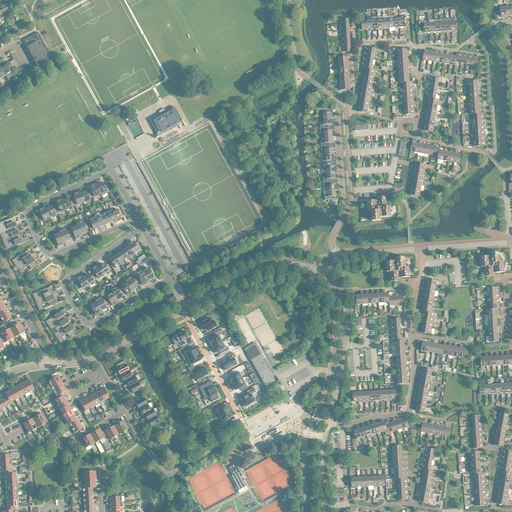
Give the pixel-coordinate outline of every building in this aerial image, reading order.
[(20,20),(11,25),(13,29),(22,24),(20,20)] [(431,31),(430,22),(430,21),(426,21),(426,20),(420,20),(421,31),(425,30),(425,32),(429,32),(429,33),(431,33),(431,31)] [(51,54),(39,31),(24,39),(38,65),(49,59),(48,56),(51,54)] [(5,65),(2,66),(6,75),(12,71),(11,68),(13,67),(10,61),(4,64),(5,65)] [(151,119),(160,135),(184,122),(175,105),(151,119)] [(324,114),(324,118),(332,117),(332,111),(329,111),(328,108),(320,109),(320,115),(324,114)] [(321,126),(321,127),(330,127),(329,124),(333,123),(332,117),(324,118),(324,121),(320,122),(321,126)] [(325,132),(325,136),(334,135),(333,129),(330,129),(330,127),(321,127),(321,133),(325,132)] [(322,140),(322,145),(331,145),(331,142),(334,141),(334,135),(325,136),(325,139),(322,140)] [(411,150),(419,152),(420,143),(416,142),(417,141),(413,140),(413,141),(411,150)] [(419,152),(425,153),(427,144),(423,143),(423,142),(420,142),(420,143),(419,152)] [(425,153),(432,154),(434,145),(430,145),(430,143),(427,143),(427,144),(425,153)] [(432,154),(439,155),(440,150),(441,149),(441,147),(437,146),(437,145),(434,144),(434,145),(432,154)] [(326,150),(326,154),(335,153),(334,147),(331,147),(331,145),(322,145),(322,151),(326,150)] [(323,158),(323,163),(332,162),(332,160),(335,159),(335,153),(326,154),(327,157),(323,158)] [(327,168),(327,172),(336,171),(336,165),(332,165),(332,162),(323,163),(323,164),(323,169),(327,168)] [(324,176),(324,181),(333,180),(333,178),(336,177),(336,171),(327,172),(328,175),(324,176)] [(328,186),(329,190),(337,189),(337,183),(333,183),(333,180),(324,181),(325,186),(328,186)] [(103,182),(97,184),(97,185),(102,193),(101,193),(102,195),(108,192),(107,190),(110,188),(107,183),(104,184),(103,182)] [(89,190),(90,192),(92,196),(95,194),(96,196),(101,193),(102,193),(97,185),(97,184),(96,183),(91,186),(92,188),(89,190)] [(337,189),(329,190),(329,193),(325,194),(325,199),(334,199),(334,196),(338,195),(337,189)] [(87,190),(81,193),(84,201),(85,203),(91,201),(90,199),(93,198),(92,196),(90,192),(88,193),(87,190)] [(72,197),(73,199),(75,203),(78,202),(79,204),(84,201),(81,193),(80,191),(74,193),(75,196),(72,197)] [(368,200),(368,204),(370,204),(370,207),(368,207),(369,210),(372,210),(372,213),(374,213),(374,215),(373,215),(373,220),(381,219),(381,215),(383,214),(383,216),(392,216),(392,211),(390,211),(390,209),(391,209),(391,205),(388,205),(387,202),(386,202),(386,200),(387,200),(387,196),(379,196),(379,201),(377,201),(377,199),(368,200)] [(69,197),(64,200),(67,208),(68,210),(74,208),(73,206),(76,205),(75,203),(73,199),(71,200),(69,197)] [(55,204),(56,206),(58,210),(61,209),(62,211),(67,208),(64,200),(63,198),(57,200),(58,203),(55,204)] [(52,205),(46,208),(51,216),(50,216),(51,218),(57,215),(56,213),(59,212),(58,210),(56,206),(53,207),(52,205)] [(46,208),(45,206),(40,209),(41,211),(38,213),(42,219),(44,217),(45,219),(50,216),(51,216),(46,208)] [(117,207),(112,210),(116,219),(115,219),(116,221),(122,219),(121,216),(123,215),(121,208),(118,210),(117,207)] [(112,210),(107,212),(110,221),(115,219),(116,219),(112,210)] [(107,212),(101,214),(105,223),(110,221),(107,212)] [(101,214),(96,216),(100,226),(105,223),(101,214)] [(1,222),(0,222),(0,231),(0,232),(18,225),(22,223),(23,223),(21,219),(17,221),(15,216),(7,219),(9,224),(3,226),(1,222)] [(100,226),(96,216),(90,219),(91,219),(88,220),(90,226),(93,225),(94,228),(100,226)] [(77,223),(78,225),(82,233),(88,231),(87,228),(89,227),(87,221),(84,222),(83,220),(77,223)] [(26,231),(25,227),(20,229),(18,225),(0,232),(4,240),(22,233),(26,231)] [(73,229),(70,230),(72,234),(73,236),(76,235),(77,238),(83,235),(82,233),(78,225),(72,227),(73,229)] [(60,230),(61,232),(65,240),(70,238),(69,236),(72,234),(70,230),(70,228),(67,229),(66,228),(60,230)] [(61,232),(55,234),(56,236),(53,237),(56,244),(59,242),(60,245),(66,242),(65,240),(61,232)] [(7,248),(29,239),(28,235),(24,237),(22,233),(4,240),(7,248)] [(129,244),(130,245),(134,252),(135,252),(139,249),(139,248),(142,247),(138,241),(135,243),(134,240),(129,244)] [(130,245),(125,248),(131,257),(136,253),(135,252),(134,252),(130,245)] [(125,248),(120,252),(126,260),(131,257),(125,248)] [(17,257),(13,259),(18,267),(38,253),(36,251),(32,253),(29,249),(22,253),(25,257),(19,261),(17,257)] [(497,272),(505,271),(505,267),(504,267),(503,265),(505,264),(504,261),(501,261),(501,258),(499,258),(499,256),(500,256),(500,251),(492,252),(492,257),(490,257),(490,255),(481,256),(481,260),(483,260),(483,262),(482,263),(482,266),(485,266),(486,269),(487,269),(487,271),(486,271),(486,276),(495,275),(494,270),(496,270),(497,272)] [(120,252),(116,255),(121,263),(126,260),(120,252)] [(38,253),(18,267),(23,274),(27,272),(24,268),(29,264),(32,268),(39,263),(36,259),(40,256),(38,253)] [(121,263),(116,255),(111,258),(113,261),(110,262),(114,268),(116,266),(117,267),(121,263)] [(402,277),(411,276),(410,272),(409,272),(409,269),(410,269),(410,266),(406,266),(406,263),(405,263),(405,261),(406,261),(406,256),(397,257),(397,262),(395,262),(395,260),(387,261),(387,265),(388,265),(388,267),(387,267),(387,271),(391,271),(391,274),(392,274),(392,276),(391,276),(392,281),(400,280),(400,275),(402,275),(402,277)] [(105,263),(100,266),(99,266),(105,274),(104,274),(106,276),(111,272),(110,270),(112,269),(109,263),(106,265),(105,263)] [(92,272),(93,273),(96,277),(98,276),(99,277),(104,274),(105,274),(99,266),(100,266),(98,264),(93,268),(95,270),(92,272)] [(143,270),(144,271),(149,279),(154,276),(153,274),(156,273),(152,267),(150,268),(149,266),(143,270)] [(140,276),(137,278),(139,281),(140,283),(143,282),(144,284),(150,281),(149,279),(144,271),(139,274),(140,276)] [(89,273),(84,276),(89,284),(90,286),(96,282),(94,281),(97,279),(96,277),(93,273),(91,275),(89,273)] [(84,276),(83,275),(78,278),(79,280),(77,282),(81,288),(83,286),(84,288),(89,284),(84,276)] [(126,280),(128,281),(133,289),(138,285),(137,283),(139,281),(137,278),(135,276),(133,278),(132,276),(126,280)] [(124,286),(121,288),(124,292),(125,294),(128,292),(129,294),(134,290),(133,289),(128,281),(123,285),(124,286)] [(37,291),(33,293),(37,301),(59,292),(58,289),(53,291),(51,286),(43,289),(45,293),(39,296),(37,291)] [(111,290),(112,292),(113,292),(118,299),(123,296),(121,294),(124,292),(121,288),(120,286),(118,288),(117,286),(111,290)] [(59,292),(37,301),(40,310),(44,308),(43,303),(48,301),(50,305),(58,302),(56,297),(60,295),(59,292)] [(108,297),(106,298),(109,303),(109,304),(112,302),(114,305),(119,301),(118,299),(113,292),(112,292),(107,295),(108,297)] [(96,300),(97,302),(97,301),(101,310),(102,309),(107,307),(106,304),(109,303),(106,298),(105,297),(102,298),(101,297),(96,300)] [(97,301),(97,302),(92,304),(92,306),(90,308),(93,314),(96,312),(97,314),(103,311),(102,309),(101,310),(97,301)] [(0,313),(1,316),(10,312),(10,311),(8,309),(11,308),(10,305),(0,310),(0,313)] [(51,328),(67,317),(64,313),(68,310),(66,307),(46,320),(51,328)] [(10,312),(1,316),(4,321),(9,318),(11,320),(15,318),(13,316),(11,314),(12,313),(11,311),(10,311),(10,312)] [(73,317),(71,314),(67,317),(51,328),(56,335),(72,324),(69,320),(73,317)] [(210,317),(200,322),(204,329),(207,327),(209,329),(217,325),(214,319),(212,320),(210,317)] [(16,321),(14,322),(20,333),(25,331),(20,322),(17,323),(16,321)] [(72,324),(56,335),(61,343),(65,340),(63,336),(68,332),(71,336),(77,332),(74,327),(78,324),(76,321),(76,322),(72,324)] [(13,326),(11,327),(16,336),(20,333),(14,322),(12,323),(13,326)] [(7,326),(4,327),(11,339),(16,336),(11,327),(8,329),(7,326)] [(3,336),(0,337),(3,343),(11,339),(4,327),(2,328),(4,331),(1,332),(3,336)] [(176,335),(175,335),(181,346),(187,343),(184,338),(188,336),(185,330),(184,331),(183,330),(180,332),(176,335),(176,334),(176,335)] [(220,334),(209,339),(211,344),(212,343),(213,345),(223,340),(220,334)] [(223,340),(213,345),(214,347),(214,348),(216,352),(220,349),(222,353),(230,348),(228,345),(226,346),(223,340)] [(255,345),(246,350),(256,368),(266,386),(275,381),(255,345)] [(184,346),(179,349),(181,352),(184,351),(184,352),(188,358),(197,353),(198,353),(197,350),(195,346),(187,351),(184,346)] [(231,358),(223,362),(226,369),(237,363),(234,357),(236,355),(235,352),(229,355),(231,358)] [(197,353),(188,358),(191,364),(202,358),(199,354),(199,355),(197,353)] [(125,360),(117,364),(119,367),(117,368),(121,374),(130,369),(127,363),(125,360)] [(205,366),(194,372),(199,381),(204,379),(202,376),(208,373),(205,366)] [(121,374),(117,376),(119,380),(123,377),(124,381),(127,380),(126,380),(134,376),(130,369),(121,374)] [(240,371),(229,377),(232,381),(232,380),(233,382),(243,377),(240,371)] [(254,372),(250,374),(255,383),(259,381),(254,372)] [(134,376),(126,380),(127,380),(130,386),(139,381),(136,374),(134,376)] [(49,380),(52,385),(61,380),(62,380),(65,378),(64,376),(61,377),(59,375),(49,380)] [(243,377),(233,382),(234,384),(234,385),(236,389),(241,386),(242,389),(248,386),(243,377)] [(29,378),(25,380),(25,381),(25,382),(30,390),(29,390),(30,391),(35,388),(29,378)] [(25,380),(20,383),(20,384),(25,392),(25,393),(25,394),(30,391),(29,390),(30,390),(25,382),(25,381),(25,380)] [(52,385),(54,390),(64,385),(65,384),(68,383),(66,381),(64,382),(62,380),(61,380),(52,385)] [(204,383),(199,386),(203,393),(209,390),(211,395),(210,396),(210,397),(212,401),(220,397),(217,393),(219,392),(215,385),(212,387),(211,384),(212,384),(210,380),(204,383)] [(139,381),(130,386),(133,392),(143,387),(139,381)] [(20,383),(15,386),(16,387),(15,387),(20,395),(20,396),(25,394),(25,393),(25,392),(20,384),(20,383)] [(54,390),(59,397),(64,394),(64,395),(65,394),(64,391),(67,389),(65,384),(64,385),(54,390)] [(102,388),(100,389),(100,390),(105,400),(110,397),(103,384),(101,385),(102,388)] [(15,386),(10,388),(11,389),(15,398),(16,399),(20,396),(20,395),(15,387),(16,387),(15,386)] [(97,390),(95,392),(95,393),(100,402),(105,400),(100,390),(100,389),(98,386),(96,388),(97,390)] [(245,397),(242,398),(243,401),(243,402),(245,406),(246,405),(246,406),(250,404),(250,403),(255,400),(252,393),(257,391),(255,387),(248,391),(250,394),(247,395),(245,396),(245,397)] [(5,391),(7,395),(8,395),(11,401),(16,399),(15,398),(11,389),(10,388),(5,391)] [(93,393),(90,394),(91,395),(96,405),(100,402),(95,393),(95,392),(93,389),(91,390),(93,393)] [(264,391),(260,393),(265,402),(269,400),(264,391)] [(88,396),(85,397),(86,398),(91,407),(96,405),(91,395),(90,394),(89,392),(86,393),(88,396)] [(1,395),(3,397),(7,406),(12,403),(11,401),(8,395),(7,395),(5,396),(3,393),(1,395)] [(56,399),(58,404),(67,399),(67,400),(68,399),(71,398),(69,395),(67,397),(65,394),(64,395),(64,394),(59,397),(56,399)] [(86,398),(85,397),(84,394),(82,395),(83,398),(80,400),(86,410),(91,407),(86,398)] [(136,401),(139,408),(148,403),(145,396),(136,401)] [(58,404),(61,409),(69,404),(70,404),(73,402),(72,400),(69,401),(68,399),(67,400),(67,399),(58,404)] [(143,415),(145,413),(152,409),(148,403),(139,408),(143,415)] [(61,409),(64,413),(72,409),(73,408),(76,407),(75,405),(72,406),(70,404),(69,404),(61,409)] [(219,405),(215,407),(219,415),(229,409),(230,408),(228,405),(227,405),(226,404),(220,407),(219,405)] [(64,413),(66,418),(74,413),(75,414),(76,413),(78,412),(77,409),(74,411),(73,408),(72,409),(64,413)] [(143,423),(148,420),(157,415),(154,408),(152,409),(145,413),(147,417),(146,418),(145,417),(141,419),(143,423)] [(229,409),(219,415),(224,423),(227,421),(226,418),(232,415),(232,414),(233,413),(231,410),(230,410),(229,409)] [(39,411),(36,412),(43,424),(48,421),(43,412),(40,414),(39,411)] [(36,416),(33,417),(38,426),(43,424),(36,412),(34,413),(36,416)] [(69,423),(70,422),(81,416),(80,414),(77,416),(76,413),(75,414),(74,413),(66,418),(69,423)] [(157,415),(148,420),(152,426),(161,421),(157,415)] [(29,416),(27,417),(33,429),(38,426),(33,417),(30,419),(29,416)] [(70,422),(72,427),(81,422),(79,420),(82,418),(81,416),(70,422)] [(33,429),(27,417),(25,418),(26,421),(24,422),(28,431),(33,429)] [(399,418),(400,419),(402,428),(409,426),(408,422),(407,417),(403,418),(403,417),(399,418)] [(120,418),(118,419),(124,431),(129,428),(124,419),(122,421),(120,418)] [(118,423),(115,424),(120,433),(124,431),(118,419),(116,420),(118,423)] [(393,420),(393,421),(396,430),(402,428),(400,419),(396,420),(396,419),(393,420)] [(373,421),(374,424),(375,423),(378,432),(383,430),(380,422),(376,423),(375,420),(373,421)] [(368,422),(369,425),(370,425),(372,434),(378,432),(375,423),(374,424),(371,425),(370,421),(368,422)] [(389,421),(386,422),(388,429),(389,432),(396,430),(393,421),(389,422),(389,421)] [(422,431),(429,432),(430,423),(427,423),(427,421),(424,421),(423,422),(422,431)] [(81,422),(72,427),(75,432),(80,429),(81,431),(85,429),(84,427),(83,427),(82,425),(83,424),(82,422),(81,422)] [(429,432),(436,433),(437,424),(433,424),(434,423),(430,422),(430,423),(429,432)] [(111,423),(109,424),(115,436),(120,433),(115,424),(112,426),(111,423)] [(363,424),(364,427),(365,427),(367,435),(372,434),(370,425),(369,425),(366,426),(365,423),(363,424)] [(436,433),(443,435),(444,426),(440,425),(441,424),(437,423),(437,424),(436,433)] [(108,428),(105,430),(108,435),(110,439),(115,436),(109,424),(107,425),(108,428)] [(358,425),(359,429),(360,428),(362,437),(367,435),(365,427),(364,427),(361,428),(360,425),(358,425)] [(444,425),(444,426),(443,435),(450,436),(451,427),(447,426),(448,425),(444,425)] [(96,426),(94,427),(101,439),(108,435),(105,430),(103,431),(101,427),(100,428),(98,429),(96,426)] [(94,431),(91,433),(96,442),(101,439),(94,427),(92,429),(94,431)] [(87,431),(85,433),(91,444),(96,442),(91,433),(88,434),(87,431)] [(91,444),(85,433),(83,434),(84,436),(81,438),(86,447),(91,444)] [(233,474),(231,475),(240,493),(248,488),(241,476),(244,474),(237,462),(229,466),(233,474)] [(5,470),(5,473),(13,473),(12,464),(11,464),(1,465),(1,464),(0,465),(1,470),(5,470)]
